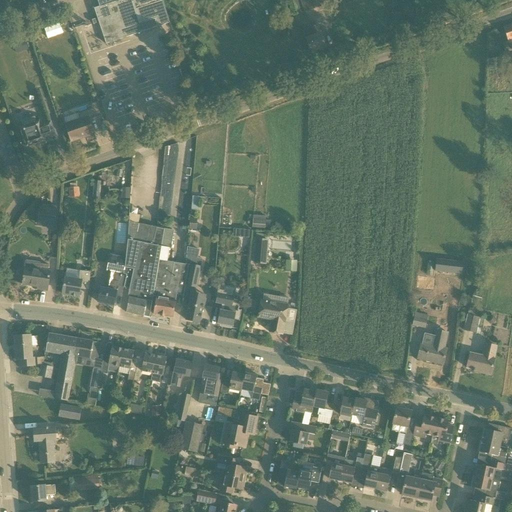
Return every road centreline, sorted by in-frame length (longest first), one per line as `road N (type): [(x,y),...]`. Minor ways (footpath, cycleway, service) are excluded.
road 1 (unclassified): [(116,152),(511,13)]
road 2 (residential): [(0,309),(294,365)]
road 3 (residential): [(294,365),(469,403)]
road 4 (residential): [(10,511),(0,353)]
road 5 (residential): [(0,236),(25,194),(44,180),(116,152)]
road 6 (unclassified): [(264,490),(294,365)]
